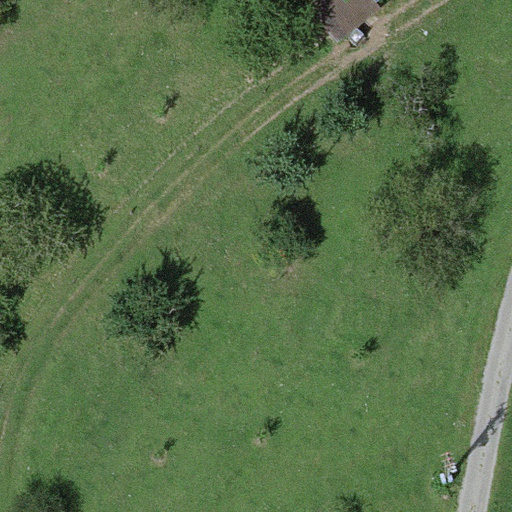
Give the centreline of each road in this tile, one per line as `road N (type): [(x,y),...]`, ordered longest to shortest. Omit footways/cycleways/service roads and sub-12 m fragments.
road 1 (track): [(34,355),(197,168),(440,0)]
road 2 (track): [(511,327),(479,424),(466,511)]
